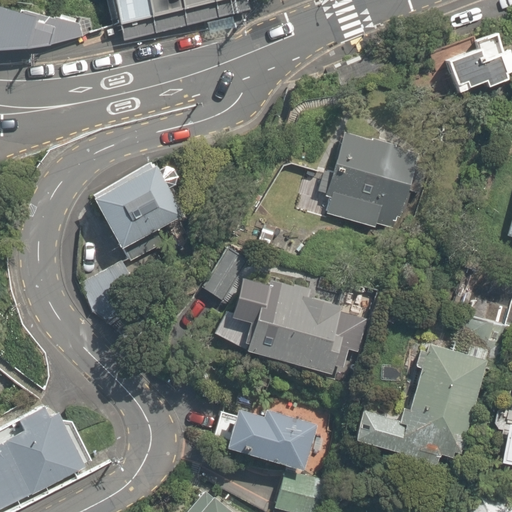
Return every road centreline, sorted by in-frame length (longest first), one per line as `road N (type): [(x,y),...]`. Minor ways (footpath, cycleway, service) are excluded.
road 1 (residential): [(242,59),(243,91),(224,109),(98,148),(47,198),(39,252),(53,307),(144,409),(154,431),(149,461),(79,511)]
road 2 (tertiary): [(0,111),(71,102),(242,59)]
road 3 (tertiary): [(242,59),(393,0)]
